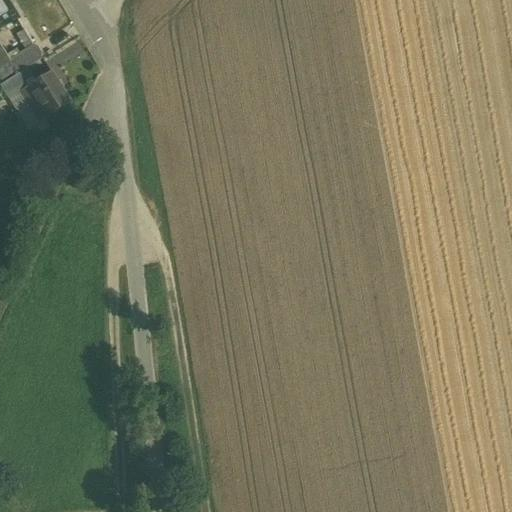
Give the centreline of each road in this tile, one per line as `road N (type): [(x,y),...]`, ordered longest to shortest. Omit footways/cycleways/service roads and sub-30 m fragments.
road 1 (track): [(83,8),(108,60),(158,511)]
road 2 (track): [(126,186),(167,267),(201,511)]
road 3 (track): [(121,511),(113,255),(129,216)]
road 4 (track): [(0,310),(110,76)]
